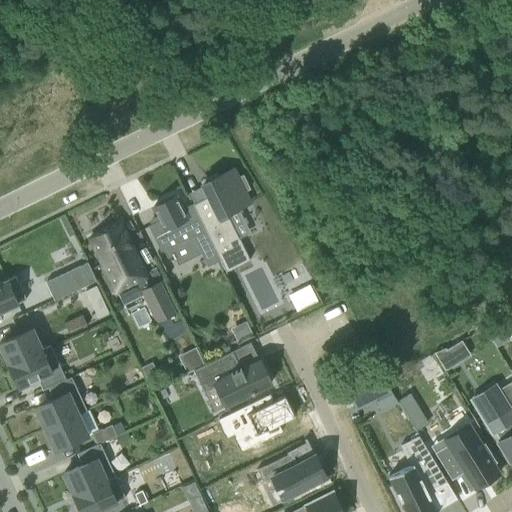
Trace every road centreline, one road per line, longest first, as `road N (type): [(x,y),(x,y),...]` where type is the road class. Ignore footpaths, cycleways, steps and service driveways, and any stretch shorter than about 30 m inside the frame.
road 1 (residential): [(0,207),(427,0)]
road 2 (residential): [(281,327),(374,511)]
